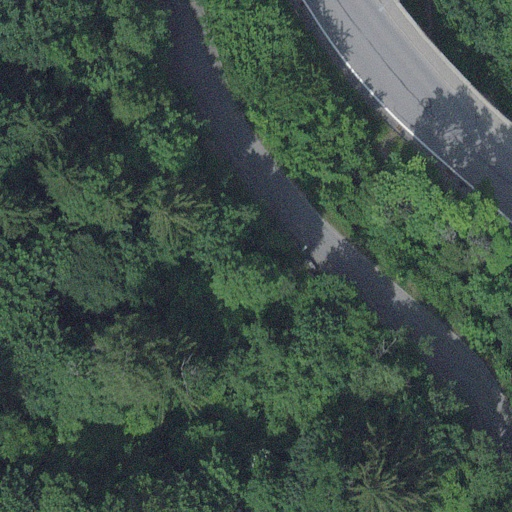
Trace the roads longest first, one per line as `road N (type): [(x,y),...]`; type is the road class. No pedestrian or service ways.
road 1 (residential): [(166,0),(207,86),(276,195),(454,363),(511,455)]
road 2 (tertiary): [(338,0),(422,104),(511,184)]
